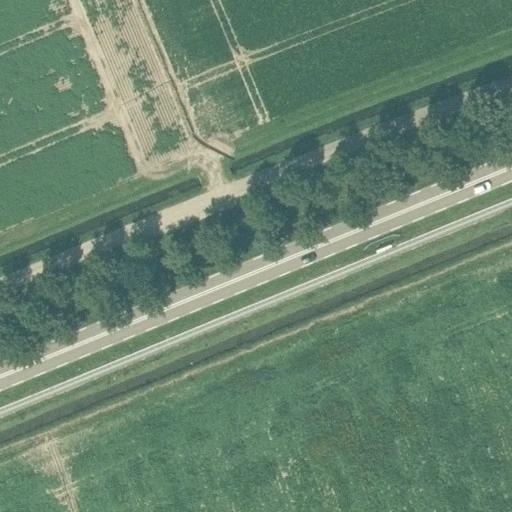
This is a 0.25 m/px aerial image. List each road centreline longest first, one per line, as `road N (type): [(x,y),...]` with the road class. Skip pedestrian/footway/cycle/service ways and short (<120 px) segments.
road 1 (primary): [(0,374),(511,169)]
road 2 (unclassified): [(0,282),(511,79)]
